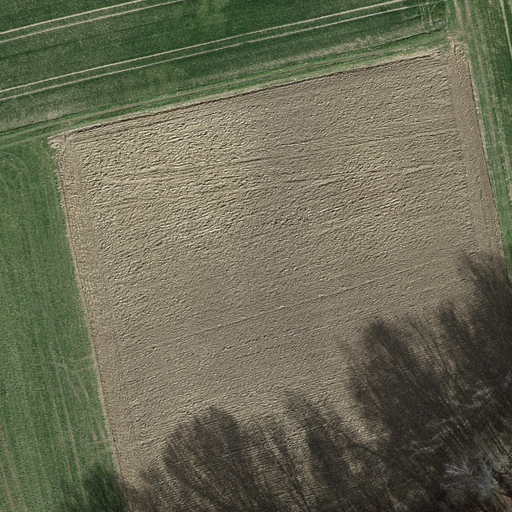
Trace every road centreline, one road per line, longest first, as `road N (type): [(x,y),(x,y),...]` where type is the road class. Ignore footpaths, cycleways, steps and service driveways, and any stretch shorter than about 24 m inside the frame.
road 1 (track): [(467,28),(0,142)]
road 2 (track): [(461,0),(511,250)]
